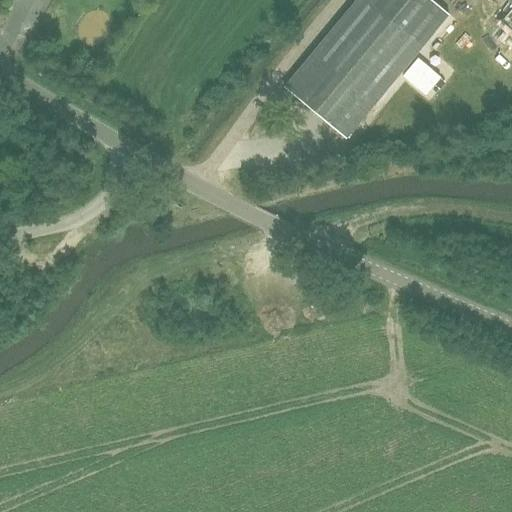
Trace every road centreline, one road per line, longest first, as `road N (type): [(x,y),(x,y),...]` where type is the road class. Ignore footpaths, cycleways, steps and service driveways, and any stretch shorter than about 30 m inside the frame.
road 1 (unclassified): [(511,327),(288,233),(136,153)]
road 2 (track): [(194,185),(338,0)]
road 3 (unclassified): [(0,240),(95,209),(136,153)]
road 4 (unclassified): [(136,153),(0,69)]
